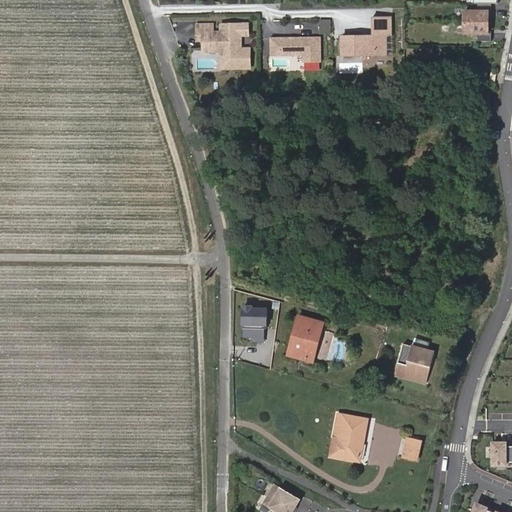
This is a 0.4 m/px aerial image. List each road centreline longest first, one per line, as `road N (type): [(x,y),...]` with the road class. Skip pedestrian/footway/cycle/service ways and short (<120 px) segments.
road 1 (residential): [(144,0),(222,230),(223,511)]
road 2 (track): [(206,511),(197,259),(175,147),(127,0)]
road 3 (residential): [(511,273),(472,374),(457,466)]
